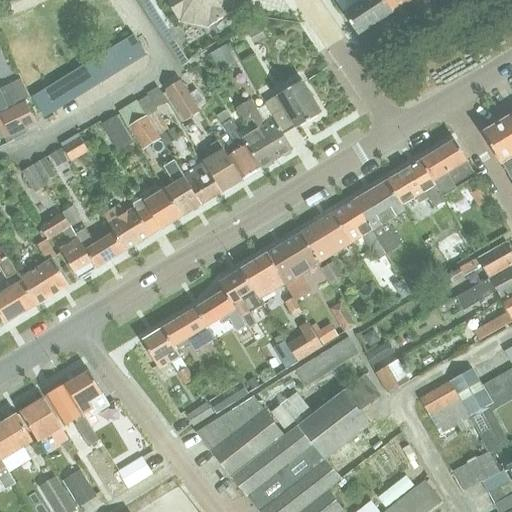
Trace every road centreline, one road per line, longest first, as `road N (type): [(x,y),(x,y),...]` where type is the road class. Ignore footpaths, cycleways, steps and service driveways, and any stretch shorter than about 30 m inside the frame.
road 1 (tertiary): [(77,327),(394,133)]
road 2 (residential): [(216,511),(77,327)]
road 3 (residential): [(447,100),(511,209)]
